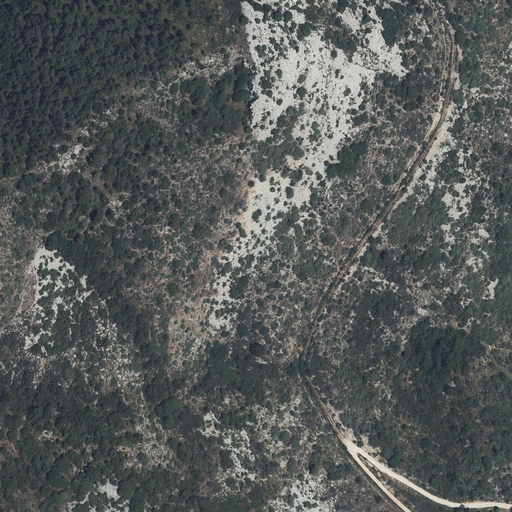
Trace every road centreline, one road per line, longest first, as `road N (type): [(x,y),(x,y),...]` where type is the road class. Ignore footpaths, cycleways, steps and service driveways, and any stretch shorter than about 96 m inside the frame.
road 1 (track): [(351,448),(306,374),(305,348),(341,274),(442,119),(454,43),(446,22)]
road 2 (track): [(511,506),(441,501),(351,448)]
